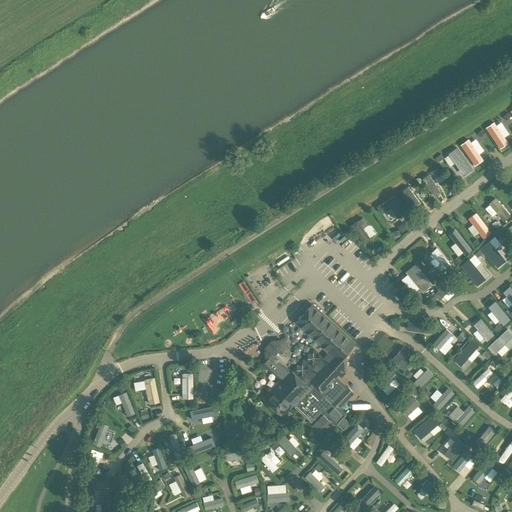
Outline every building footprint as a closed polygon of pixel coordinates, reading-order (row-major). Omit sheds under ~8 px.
[(494,123),(485,129),(500,150),(508,144),(494,123)] [(468,140),(460,146),(474,167),(483,161),(468,140)] [(463,176),(472,170),(456,148),(447,155),(463,176)] [(429,175),(422,179),(434,198),(440,194),(429,175)] [(421,205),(408,188),(401,192),(414,209),(421,205)] [(381,203),(387,211),(392,208),(402,221),(410,214),(394,194),(381,203)] [(511,217),(495,199),(488,205),(503,223),(511,217)] [(491,234),(476,214),(468,220),(483,240),(491,234)] [(357,223),(363,230),(367,226),(362,219),(357,223)] [(357,223),(357,222),(350,227),(363,245),(370,241),(363,230),(357,223)] [(472,251),(454,230),(448,236),(465,257),(472,251)] [(500,233),(494,237),(497,241),(503,236),(500,233)] [(479,244),(476,239),(471,244),(474,248),(479,244)] [(506,263),(489,242),(480,249),(497,269),(506,263)] [(451,266),(436,249),(431,254),(445,271),(451,266)] [(477,287),(485,281),(469,260),(460,267),(477,287)] [(432,286),(414,265),(405,273),(422,294),(432,286)] [(436,282),(442,277),(439,274),(433,279),(436,282)] [(450,279),(433,297),(439,302),(456,285),(450,279)] [(502,294),(511,305),(511,290),(510,288),(502,294)] [(419,293),(412,295),(415,302),(422,300),(419,293)] [(510,321),(495,302),(488,308),(503,327),(510,321)] [(459,303),(450,313),(462,325),(467,319),(462,314),(466,309),(459,303)] [(279,381),(262,400),(282,419),(293,408),(312,423),(323,411),(337,423),(343,415),(339,410),(329,401),(343,386),(331,376),(335,371),(349,356),(356,345),(312,305),(295,325),(327,355),(302,381),(288,369),(287,369),(279,381)] [(494,337),(481,320),(473,326),(486,343),(494,337)] [(407,323),(406,332),(432,335),(434,326),(407,323)] [(452,335),(446,329),(432,345),(438,351),(452,335)] [(511,339),(511,335),(507,330),(487,349),(494,356),(511,339)] [(467,335),(462,331),(456,338),(461,342),(467,335)] [(285,365),(289,357),(289,346),(281,340),(271,341),(264,348),(265,358),(264,361),(272,366),(285,365)] [(471,340),(453,361),(460,368),(479,347),(471,340)] [(390,360),(401,372),(414,358),(403,348),(390,360)] [(363,356),(370,371),(379,367),(373,353),(363,356)] [(489,364),(494,369),(498,364),(493,360),(489,364)] [(272,366),(264,361),(261,365),(279,381),(287,369),(285,365),(272,366)] [(493,375),(488,369),(471,385),(477,390),(493,375)] [(413,385),(419,390),(433,377),(427,371),(413,385)] [(382,392),(397,378),(391,372),(377,386),(382,392)] [(193,375),(182,375),(182,400),(193,400),(193,375)] [(154,379),(143,381),(148,406),(159,404),(154,379)] [(355,394),(345,384),(343,386),(329,401),(339,410),(355,394)] [(439,412),(454,395),(448,389),(432,406),(439,412)] [(499,401),(504,406),(511,396),(511,393),(509,390),(499,401)] [(126,393),(118,397),(127,418),(134,415),(126,393)] [(406,418),(420,406),(411,396),(398,407),(406,418)] [(217,407),(190,412),(191,422),(219,416),(217,407)] [(460,429),(474,413),(468,407),(454,424),(460,429)] [(412,432),(420,442),(440,424),(433,415),(412,432)] [(333,427),(323,417),(311,429),(321,440),(333,427)] [(207,421),(214,445),(225,442),(218,418),(207,421)] [(99,421),(93,442),(101,445),(107,423),(99,421)] [(364,431),(358,425),(343,442),(349,448),(364,431)] [(482,450),(495,433),(488,427),(475,445),(482,450)] [(288,437),(295,444),(298,441),(292,434),(288,437)] [(183,458),(176,435),(169,437),(175,460),(183,458)] [(278,442),(291,457),(298,451),(284,437),(278,442)] [(211,439),(185,449),(189,458),(215,448),(211,439)] [(451,462),(465,445),(457,440),(443,456),(451,462)] [(281,469),(289,461),(272,441),(264,449),(281,469)] [(503,467),(511,453),(511,446),(508,443),(496,462),(503,467)] [(247,446),(225,450),(227,459),(248,455),(247,446)] [(109,455),(90,447),(87,455),(107,462),(109,455)] [(375,464),(381,468),(393,450),(388,447),(375,464)] [(159,472),(166,469),(159,449),(152,452),(159,472)] [(452,468),(459,474),(474,455),(468,450),(452,468)] [(337,476),(343,470),(324,453),(318,458),(337,476)] [(472,479),(478,485),(494,467),(488,461),(472,479)] [(151,480),(142,464),(137,467),(146,484),(151,480)] [(192,488),(199,485),(191,464),(183,468),(192,488)] [(409,466),(394,482),(399,487),(414,471),(409,466)] [(325,488),(310,473),(305,479),(319,493),(325,488)] [(184,499),(190,496),(180,475),(174,479),(184,499)] [(126,476),(120,478),(128,496),(134,493),(126,476)] [(237,491),(258,484),(256,476),(234,483),(237,491)] [(427,480),(421,486),(432,500),(437,493),(427,480)] [(149,499),(165,488),(160,481),(144,492),(149,499)] [(365,507),(379,489),(373,484),(358,500),(365,507)] [(110,511),(110,493),(100,494),(100,511),(110,511)] [(267,495),(267,504),(289,503),(289,494),(267,495)] [(475,501),(473,500),(471,507),(483,511),(484,505),(486,500),(477,496),(475,501)] [(343,498),(330,511),(339,511),(349,503),(343,498)] [(204,511),(206,511),(223,507),(221,500),(203,505),(204,511)] [(241,511),(246,511),(259,506),(256,501),(239,508),(241,511)] [(391,511),(397,506),(393,502),(382,511),(391,511)] [(499,511),(501,511),(499,503),(493,505),(495,511),(499,511)]
